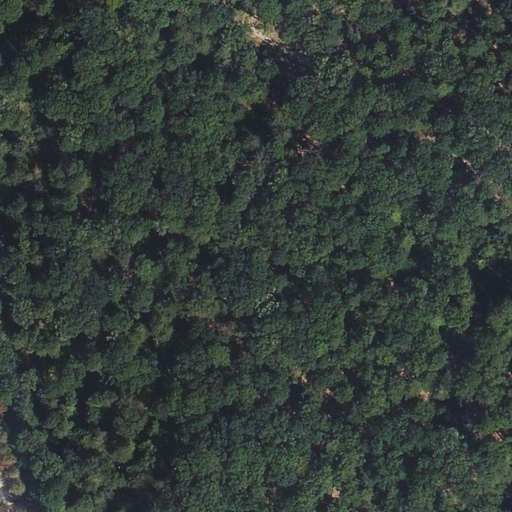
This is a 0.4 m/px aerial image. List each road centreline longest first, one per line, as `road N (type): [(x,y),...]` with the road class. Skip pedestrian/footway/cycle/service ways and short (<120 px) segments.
road 1 (track): [(148,0),(6,508)]
road 2 (track): [(511,204),(207,0)]
